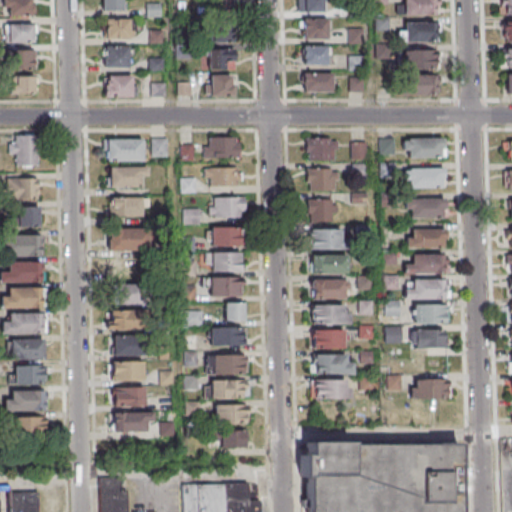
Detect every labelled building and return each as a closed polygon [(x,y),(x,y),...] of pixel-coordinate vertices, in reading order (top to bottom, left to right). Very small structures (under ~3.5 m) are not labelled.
[(32,15),(31,0),(3,0),(4,15),(32,15)] [(121,0),(101,0),(101,10),(121,10),(121,0)] [(211,0),(212,14),(233,14),(233,0),(211,0)] [(297,0),(298,11),(322,11),(321,0),(297,0)] [(437,13),(436,0),(402,0),(403,13),(437,13)] [(511,0),(498,0),(499,14),(511,14),(511,0)] [(101,38),(129,38),(129,18),(101,18),(101,38)] [(326,38),(326,19),(301,19),(301,38),(326,38)] [(511,21),(499,21),(499,41),(511,40),(511,21)] [(397,22),(397,41),(433,41),(433,22),(397,22)] [(2,23),(2,42),(32,42),(32,23),(2,23)] [(234,42),(234,23),(211,23),(211,42),(234,42)] [(348,43),(362,43),(362,28),(348,28),(348,43)] [(328,63),(328,46),(301,46),(301,64),(328,63)] [(128,47),(103,47),(103,66),(128,66),(128,47)] [(511,48),(499,48),(499,67),(511,67),(511,48)] [(234,49),(203,49),(203,69),(234,69),(234,49)] [(404,68),(436,68),(436,49),(404,49),(404,68)] [(32,69),(32,50),(10,50),(10,69),(32,69)] [(347,70),(362,70),(362,54),(347,54),(347,70)] [(302,91),(331,91),(331,73),(302,73),(302,91)] [(133,74),(103,74),(103,95),(133,95),(133,74)] [(233,74),(207,74),(207,95),(233,95),(233,74)] [(436,74),(405,74),(405,94),(436,94),(436,74)] [(32,76),(7,76),(7,93),(32,93),(32,76)] [(348,91),(362,91),(362,76),(348,76),(348,91)] [(164,82),(150,82),(150,96),(164,96),(164,82)] [(8,135),(8,156),(14,156),(14,166),(35,166),(35,135),(8,135)] [(203,136),(203,157),(238,157),(238,136),(203,136)] [(306,159),(337,159),(337,137),(306,137),(306,159)] [(394,154),(394,137),(378,137),(378,154),(394,154)] [(402,157),(444,157),(444,137),(402,137),(402,157)] [(142,160),(142,138),(103,138),(103,160),(142,160)] [(164,154),(164,138),(152,138),(152,154),(164,154)] [(366,158),(366,141),(350,141),(350,158),(366,158)] [(180,160),(193,160),(192,144),(180,144),(180,160)] [(390,173),(390,162),(380,162),(380,173),(390,173)] [(107,186),(145,186),(145,166),(107,166),(107,186)] [(237,185),(237,167),(204,167),(204,186),(237,185)] [(307,189),(337,189),(337,168),(307,168),(307,189)] [(405,168),(405,187),(443,187),(443,168),(405,168)] [(511,169),(502,169),(502,188),(511,188),(511,169)] [(194,192),(194,177),(179,177),(179,192),(194,192)] [(38,199),(38,178),(7,178),(7,199),(38,199)] [(145,197),(107,197),(107,215),(145,215),(145,197)] [(244,218),(244,197),(209,197),(209,218),(244,218)] [(444,198),(405,198),(405,219),(444,219),(444,198)] [(335,221),(335,199),(309,199),(308,221),(335,221)] [(38,227),(38,206),(15,206),(15,227),(38,227)] [(182,223),(199,223),(199,208),(182,208),(182,223)] [(148,250),(148,227),(107,227),(107,250),(148,250)] [(240,246),(240,227),(208,227),(208,246),(240,246)] [(444,228),(408,228),(408,248),(444,248),(444,228)] [(309,250),(342,250),(342,229),(309,229),(309,250)] [(40,234),(6,234),(6,255),(40,255),(40,234)] [(210,252),(210,271),(241,271),(241,252),(210,252)] [(309,255),(309,273),(345,273),(345,255),(309,255)] [(446,274),(446,255),(401,255),(401,274),(446,274)] [(147,258),(107,258),(107,278),(147,278),(147,258)] [(0,281),(40,281),(40,261),(0,261),(0,281)] [(370,277),(357,276),(356,290),(370,290),(370,277)] [(384,288),(396,288),(396,276),(384,276),(384,288)] [(242,277),(208,277),(208,296),(242,296),(242,277)] [(309,279),(309,299),(346,299),(346,279),(309,279)] [(403,280),(403,299),(445,299),(445,280),(403,280)] [(111,303),(147,303),(147,284),(111,284),(111,303)] [(0,307),(40,307),(40,287),(6,287),(6,296),(0,296),(0,307)] [(398,316),(398,300),(383,300),(383,316),(398,316)] [(370,301),(358,301),(358,314),(370,314),(370,301)] [(224,302),(224,320),(245,320),(245,302),(224,302)] [(309,324),(348,324),(348,305),(309,305),(309,324)] [(415,323),(444,323),(444,305),(415,305),(415,323)] [(106,329),(142,329),(142,310),(106,310),(106,329)] [(45,332),(45,312),(1,312),(1,332),(45,332)] [(384,325),(384,343),(400,343),(400,325),(384,325)] [(371,326),(359,326),(359,338),(371,338),(371,326)] [(208,345),(244,345),(244,327),(208,327),(208,345)] [(310,329),(310,348),(344,348),(344,329),(310,329)] [(443,329),(409,329),(409,348),(443,348),(443,329)] [(144,355),(144,337),(112,337),(112,355),(144,355)] [(43,358),(43,339),(8,339),(8,358),(43,358)] [(184,365),(196,365),(196,351),(184,351),(184,365)] [(370,362),(370,351),(359,351),(359,362),(370,362)] [(208,354),(208,374),(244,374),(244,354),(208,354)] [(310,374),(351,374),(351,354),(310,354),(310,374)] [(144,380),(144,361),(109,361),(109,380),(144,380)] [(43,383),(43,365),(12,365),(12,383),(43,383)] [(371,388),(370,376),(359,376),(359,389),(371,388)] [(447,398),(447,378),(410,378),(410,398),(447,398)] [(312,379),(312,400),(349,400),(349,379),(312,379)] [(209,380),(209,397),(245,398),(245,380),(209,380)] [(144,386),(111,386),(112,405),(144,405),(144,386)] [(43,410),(43,390),(4,390),(4,410),(43,410)] [(213,404),(213,423),(246,423),(246,404),(213,404)] [(150,431),(150,411),(112,411),(112,431),(150,431)] [(44,417),(13,417),(13,436),(44,436),(44,417)] [(246,447),(246,429),(219,429),(219,447),(246,447)] [(458,440),(458,511),(305,511),(305,441),(458,440)] [(127,511),(128,489),(120,489),(120,477),(100,477),(100,511),(127,511)] [(227,482),(227,511),(259,511),(260,499),(248,499),(248,482),(227,482)] [(225,511),(225,483),(181,483),(181,511),(225,511)] [(0,511),(0,485),(12,485),(12,511),(0,511)] [(12,511),(12,491),(41,491),(41,511),(12,511)]
